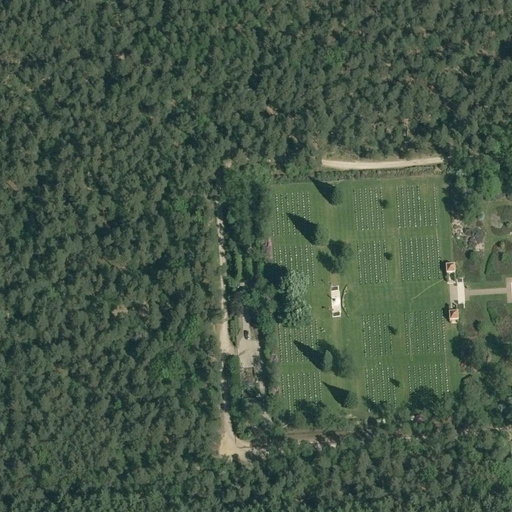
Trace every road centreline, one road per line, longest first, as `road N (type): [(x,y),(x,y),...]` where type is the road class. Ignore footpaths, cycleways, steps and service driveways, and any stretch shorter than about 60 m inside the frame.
road 1 (track): [(511,155),(359,165),(243,161),(218,178),(228,411),(240,445)]
road 2 (track): [(511,428),(369,441)]
road 3 (track): [(369,441),(240,445)]
